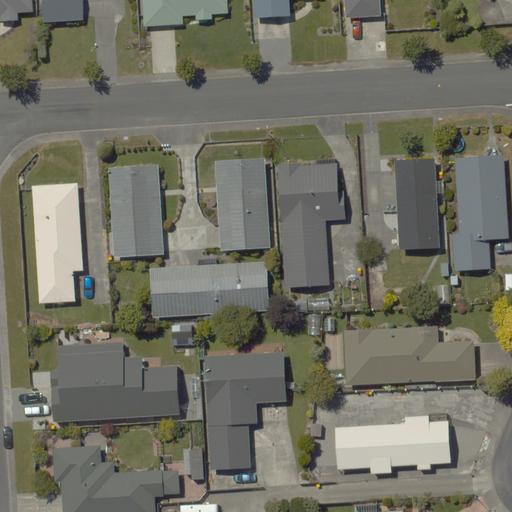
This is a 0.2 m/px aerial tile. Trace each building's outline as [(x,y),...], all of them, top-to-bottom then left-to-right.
[(0,0),(0,16),(9,16),(8,7),(29,6),(29,0),(0,0)] [(39,0),(41,21),(80,19),(79,0),(39,0)] [(140,0),(141,26),(179,25),(179,14),(194,14),(194,19),(210,18),(210,14),(225,13),(224,0),(140,0)] [(253,0),(254,16),(289,15),(289,0),(253,0)] [(343,0),(344,18),(379,18),(378,0),(343,0)] [(505,155),(457,158),(464,270),(489,268),(488,239),(510,238),(505,155)] [(436,159),(393,162),(399,251),(442,248),(436,159)] [(264,161),(216,164),(221,249),(268,247),(264,161)] [(338,165),(278,169),(285,287),(329,284),(324,219),(341,218),(338,165)] [(156,166),(111,168),(115,255),(161,252),(156,166)] [(79,182),(32,184),(39,301),(73,299),(71,269),(84,268),(79,182)] [(267,263),(149,269),(151,314),(269,308),(267,263)] [(59,309),(59,327),(94,326),(94,308),(59,309)] [(192,323),(171,323),(171,344),(192,343),(192,323)] [(437,327),(344,331),(346,382),(474,376),(472,339),(438,341),(437,327)] [(123,342),(59,345),(63,421),(178,415),(175,360),(124,363),(123,342)] [(206,358),(212,468),(252,466),(249,405),(288,403),(285,353),(206,358)] [(449,419),(336,426),(338,468),(452,461),(449,419)] [(56,449),(59,511),(156,511),(154,471),(110,473),(108,446),(56,449)]
